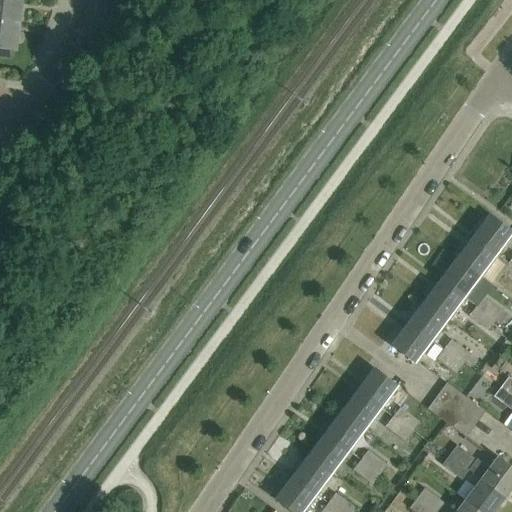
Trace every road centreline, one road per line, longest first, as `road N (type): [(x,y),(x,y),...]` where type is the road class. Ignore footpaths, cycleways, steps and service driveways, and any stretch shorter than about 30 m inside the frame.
road 1 (tertiary): [(56,511),(438,0)]
road 2 (residential): [(198,511),(495,79)]
